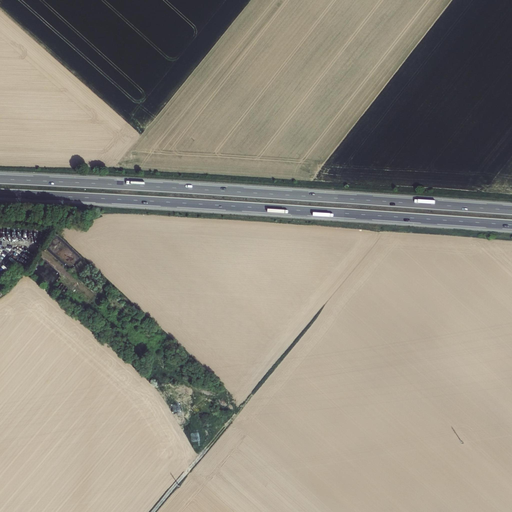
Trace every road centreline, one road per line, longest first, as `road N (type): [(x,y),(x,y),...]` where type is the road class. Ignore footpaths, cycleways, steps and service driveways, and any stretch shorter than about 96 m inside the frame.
road 1 (motorway): [(511,210),(0,178)]
road 2 (motorway): [(0,193),(511,225)]
road 3 (track): [(149,511),(375,245)]
